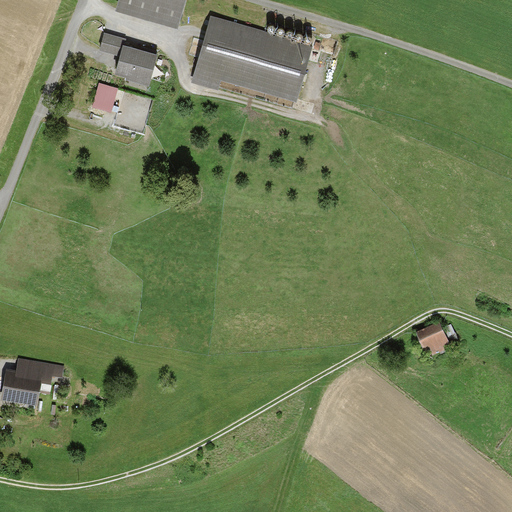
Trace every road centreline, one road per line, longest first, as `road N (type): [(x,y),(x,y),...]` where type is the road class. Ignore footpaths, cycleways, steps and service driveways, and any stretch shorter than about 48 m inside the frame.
road 1 (track): [(511,337),(466,316),(423,316),(181,457),(82,486),(0,480)]
road 2 (unclassified): [(253,0),(511,86)]
road 3 (unclassified): [(0,214),(85,0)]
road 4 (track): [(321,375),(278,511)]
